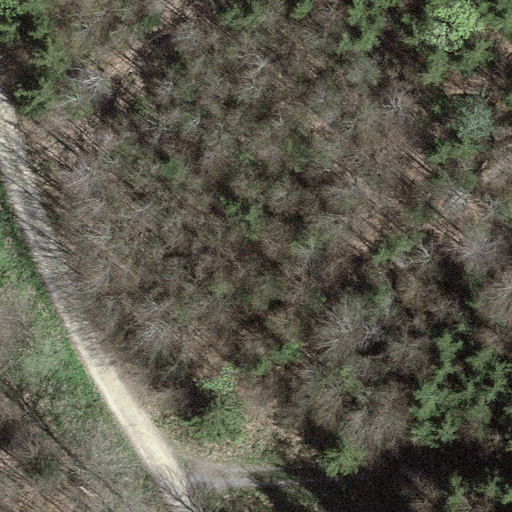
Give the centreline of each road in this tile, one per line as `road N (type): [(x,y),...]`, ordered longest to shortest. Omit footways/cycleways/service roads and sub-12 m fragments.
road 1 (track): [(0,110),(70,307),(185,511)]
road 2 (track): [(161,473),(511,459)]
